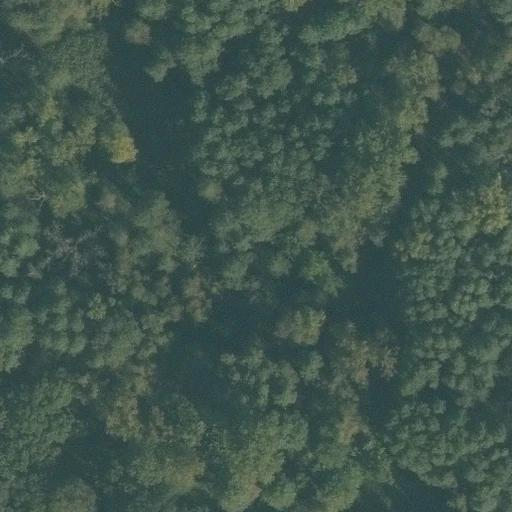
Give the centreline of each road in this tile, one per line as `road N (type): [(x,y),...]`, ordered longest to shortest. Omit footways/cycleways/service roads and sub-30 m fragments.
road 1 (track): [(243,511),(454,69)]
road 2 (track): [(0,395),(247,511)]
